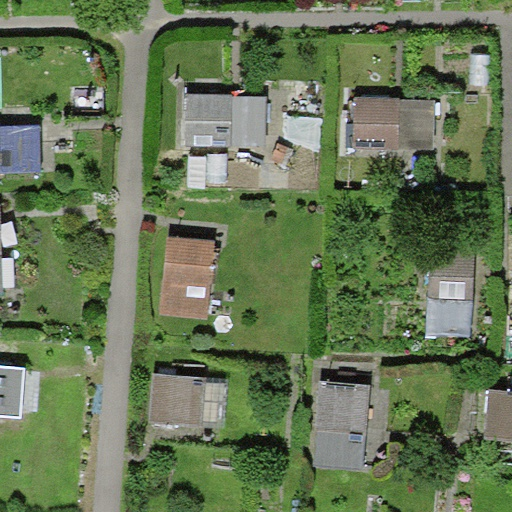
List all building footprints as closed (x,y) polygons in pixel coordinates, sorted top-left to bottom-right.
[(182,91),(182,138),(266,138),(266,91),(182,91)] [(352,94),(353,141),(432,140),(431,93),(352,94)] [(471,245),(427,245),(427,292),(471,292),(471,245)] [(161,256),(158,307),(207,310),(210,258),(161,256)] [(29,363),(0,362),(0,411),(29,412),(29,363)] [(144,368),(146,416),(204,414),(202,366),(144,368)] [(511,385),(486,384),(484,430),(511,432),(511,385)] [(365,427),(314,426),(313,460),(364,461),(365,427)]
